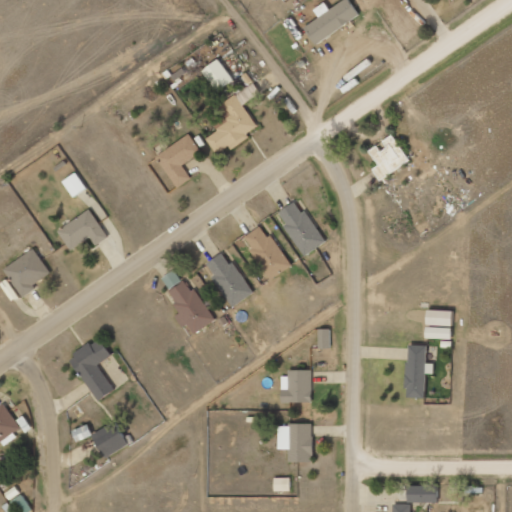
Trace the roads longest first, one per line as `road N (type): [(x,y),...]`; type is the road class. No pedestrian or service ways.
road 1 (residential): [(0,363),(511,0)]
road 2 (residential): [(357,511),(359,327),(350,194),(318,135),(196,0)]
road 3 (residential): [(0,164),(205,12)]
road 4 (residential): [(55,511),(51,408),(35,369),(0,332)]
road 5 (residential): [(357,465),(511,465)]
